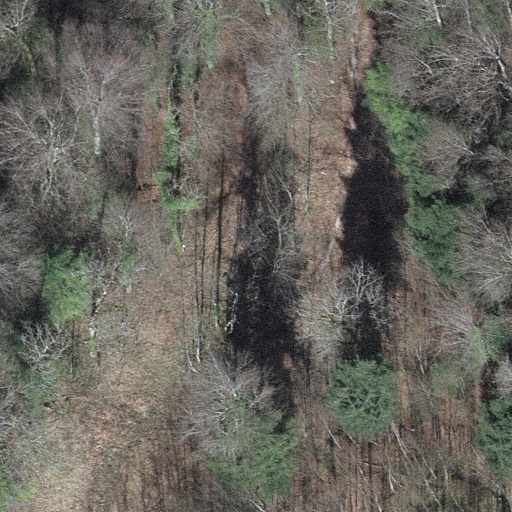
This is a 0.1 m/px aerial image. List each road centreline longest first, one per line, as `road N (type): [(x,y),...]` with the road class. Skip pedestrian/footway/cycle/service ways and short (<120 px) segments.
road 1 (track): [(137,511),(214,397),(277,347),(323,275),(364,0)]
road 2 (track): [(127,511),(142,438),(214,268),(238,166),(239,56),(229,0)]
